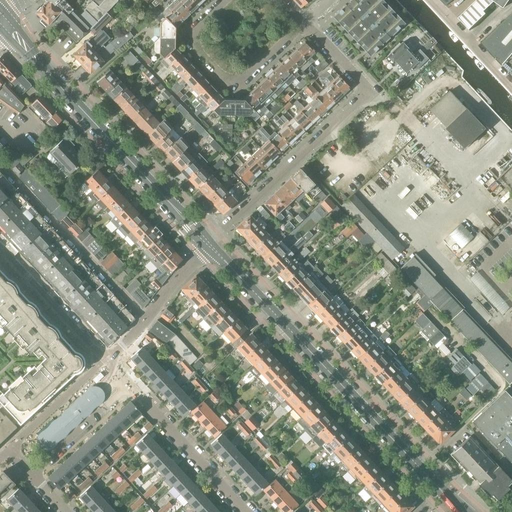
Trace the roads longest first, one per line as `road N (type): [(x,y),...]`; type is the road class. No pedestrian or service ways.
road 1 (residential): [(206,241),(371,88),(302,20)]
road 2 (secondary): [(422,471),(206,241)]
road 3 (residential): [(0,161),(145,316)]
road 4 (residential): [(223,0),(192,30),(191,43),(224,78),(251,72),(302,20)]
road 5 (secondary): [(206,241),(74,101)]
road 6 (residential): [(245,511),(129,382)]
road 7 (residential): [(105,356),(0,246)]
road 8 (residential): [(105,356),(10,448)]
road 9 (residential): [(33,472),(129,382)]
